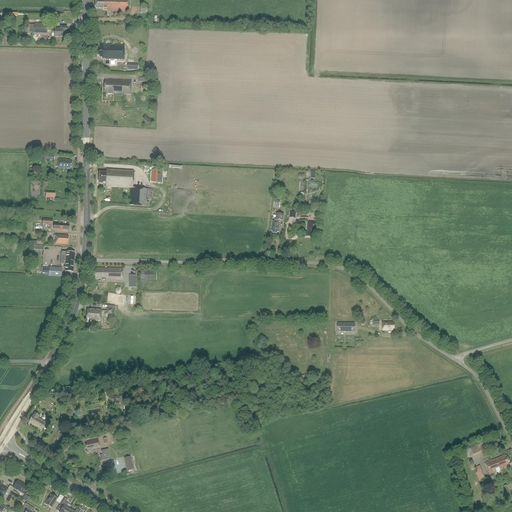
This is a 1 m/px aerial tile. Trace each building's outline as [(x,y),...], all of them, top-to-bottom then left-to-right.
[(95,0),(96,8),(103,8),(103,10),(107,10),(107,11),(129,12),(128,0),(95,0)] [(34,24),(34,34),(47,34),(47,24),(34,24)] [(54,29),(54,37),(65,38),(65,32),(67,32),(67,27),(60,27),(60,29),(54,29)] [(97,48),(97,56),(99,56),(99,57),(102,57),(102,59),(106,59),(124,60),(124,45),(100,45),(100,48),(97,48)] [(105,80),(104,93),(113,94),(113,93),(124,94),(130,95),(131,82),(105,80)] [(148,123),(151,120),(145,115),(142,118),(148,123)] [(72,167),(72,162),(71,162),(71,160),(66,160),(66,159),(59,159),(58,168),(66,169),(66,168),(70,168),(71,167),(72,167)] [(151,199),(152,190),(133,188),(134,171),(107,169),(107,172),(99,172),(99,183),(102,183),(102,184),(106,185),(106,187),(131,188),(130,206),(150,207),(150,202),(147,202),(148,198),(151,199)] [(280,222),(279,222),(279,220),(283,220),(284,214),(276,213),(276,219),(275,219),(275,221),(273,221),(272,231),(274,231),(273,233),(277,233),(277,232),(279,232),(280,222)] [(316,235),(318,223),(309,222),(308,232),(307,232),(306,236),(314,236),(314,235),(316,235)] [(68,244),(68,236),(55,236),(55,244),(68,244)] [(73,273),(74,253),(61,252),(61,264),(65,265),(65,268),(66,268),(66,272),(73,273)] [(62,269),(50,268),(49,273),(49,276),(62,277),(62,269)] [(123,281),(123,269),(98,268),(98,269),(94,269),(94,271),(92,271),(92,276),(94,276),(94,279),(99,279),(99,278),(101,278),(101,280),(123,281)] [(140,271),(140,281),(157,281),(156,271),(140,271)] [(100,320),(101,310),(91,309),(91,310),(88,310),(87,318),(93,318),(93,320),(100,320)] [(355,332),(355,323),(338,323),(338,332),(355,332)] [(109,398),(110,404),(114,403),(116,402),(118,411),(124,410),(122,396),(109,398)] [(32,417),(29,423),(42,430),(46,423),(38,418),(39,415),(35,413),(32,417)] [(91,450),(99,448),(98,439),(86,442),(87,443),(85,444),(86,448),(87,448),(88,452),(91,451),(91,450)] [(464,452),(467,459),(491,448),(488,442),(464,452)] [(108,449),(101,451),(103,458),(108,457),(110,456),(108,449)] [(508,463),(510,462),(508,458),(506,458),(505,456),(485,464),(489,474),(509,466),(508,463)] [(480,465),(474,467),(480,480),(485,477),(480,465)] [(28,487),(26,485),(18,481),(13,488),(24,494),(28,487)] [(1,485),(0,483),(0,497),(3,499),(8,489),(1,485)] [(60,503),(64,497),(60,495),(58,499),(51,495),(45,504),(52,508),(57,501),(60,503)] [(63,501),(64,501),(60,506),(63,508),(60,511),(67,511),(69,509),(67,507),(69,504),(66,502),(68,500),(65,498),(63,501)]
